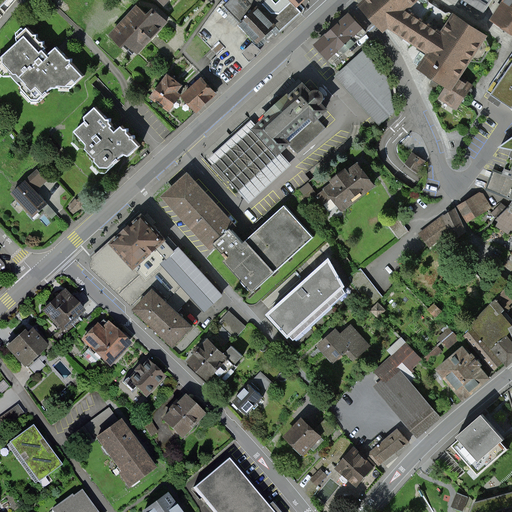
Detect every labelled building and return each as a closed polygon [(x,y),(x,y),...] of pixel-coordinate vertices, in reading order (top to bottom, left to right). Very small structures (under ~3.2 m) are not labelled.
[(0,0),(0,7),(1,8),(8,0),(0,0)] [(230,0),(225,6),(241,24),(238,26),(244,32),(246,29),(248,30),(259,42),(275,27),(258,9),(263,4),(267,0),(230,0)] [(428,2),(428,0),(366,0),(361,5),(385,31),(388,27),(409,40),(429,54),(420,68),(448,86),(455,75),(459,77),(469,62),(481,63),(491,48),(485,36),(450,12),(446,13),(439,9),(440,7),(436,4),(433,1),(431,3),(428,2)] [(492,0),(468,0),(486,10),(492,0)] [(511,0),(503,0),(489,24),(511,37),(511,0)] [(258,9),(275,27),(280,32),(301,12),(291,2),(279,14),(273,13),(263,4),(258,9)] [(128,41),(138,52),(154,34),(166,21),(154,10),(148,17),(138,7),(111,35),(123,47),(128,41)] [(348,15),(315,46),(331,63),(364,32),(348,15)] [(0,73),(2,77),(15,77),(31,100),(45,100),(53,88),(74,88),(87,76),(59,48),(52,54),(31,33),(0,59),(0,73)] [(253,42),(242,53),(250,61),(253,58),(257,55),(259,53),(262,50),(253,42)] [(362,52),(340,73),(383,121),(393,112),(387,80),(362,52)] [(511,53),(487,91),(511,109),(511,53)] [(459,77),(455,75),(448,86),(440,98),(457,109),(472,86),(459,77)] [(169,76),(153,97),(169,110),(180,95),(176,92),(181,85),(169,76)] [(183,96),(197,111),(216,94),(203,79),(183,96)] [(257,128),(255,125),(245,134),(214,163),(239,192),(281,154),(280,153),(289,144),(316,119),(326,110),(320,103),(326,97),(322,93),(318,88),(312,94),(304,85),(290,98),(289,96),(279,97),(271,105),(269,113),(271,115),(257,128)] [(99,172),(106,173),(114,165),(113,164),(115,162),(117,163),(120,160),(119,159),(125,153),(130,156),(140,146),(135,139),(135,136),(132,136),(129,133),(128,129),(125,129),(123,126),(118,130),(116,127),(111,123),(111,119),(108,119),(97,107),(85,117),(86,122),(75,131),(74,142),(80,148),(86,148),(89,151),(89,154),(94,160),(94,166),(99,172)] [(316,119),(289,144),(298,154),(325,129),(316,119)] [(209,158),(214,163),(245,134),(255,125),(251,120),(209,158)] [(511,140),(510,142),(502,146),(511,149),(511,140)] [(413,153),(405,163),(418,173),(426,161),(413,153)] [(292,166),(281,154),(239,192),(250,204),(292,166)] [(503,175),(511,178),(511,161),(510,165),(509,170),(505,169),(503,175)] [(334,183),(316,197),(327,211),(338,203),(343,209),(373,185),(358,165),(348,173),(347,172),(346,170),(332,180),(334,183)] [(38,170),(13,193),(34,217),(47,205),(35,191),(38,189),(47,180),(38,170)] [(511,178),(503,175),(494,172),(493,176),(488,189),(511,198),(511,178)] [(191,179),(188,176),(166,196),(211,246),(234,226),(191,179)] [(482,192),(459,206),(468,220),(490,206),(482,192)] [(76,199),(71,206),(76,212),(83,207),(82,206),(87,202),(82,197),(77,200),(76,199)] [(511,210),(510,209),(501,204),(493,213),(497,220),(503,223),(511,229),(511,210)] [(286,205),(244,243),(236,234),(231,229),(214,244),(228,258),(225,260),(254,292),(314,237),(286,205)] [(456,209),(423,232),(430,246),(452,231),(456,241),(466,233),(456,209)] [(142,214),(110,243),(145,280),(162,265),(191,297),(204,312),(223,295),(178,246),(178,247),(169,237),(166,240),(142,214)] [(409,232),(396,215),(386,223),(398,240),(409,232)] [(145,280),(110,243),(91,260),(92,265),(94,268),(133,305),(143,294),(145,296),(151,290),(176,312),(191,297),(162,265),(145,280)] [(295,291),(270,314),(294,341),(348,292),(330,260),(295,291)] [(145,296),(132,310),(143,320),(147,316),(157,325),(167,335),(163,339),(172,348),(193,327),(176,312),(151,290),(145,296)] [(46,308),(44,310),(61,329),(72,319),(81,311),(72,301),(64,292),(52,302),(49,302),(46,305),(46,308)] [(473,325),(493,348),(508,366),(511,361),(511,342),(507,336),(511,329),(511,326),(499,311),(502,308),(496,301),(473,325)] [(380,304),(378,302),(372,308),(379,316),(386,309),(380,304)] [(435,302),(428,309),(437,317),(443,310),(435,302)] [(229,312),(219,323),(235,338),(245,327),(229,312)] [(72,319),(61,329),(67,335),(78,325),(72,319)] [(93,330),(83,340),(90,346),(82,354),(93,364),(101,356),(109,363),(127,344),(127,343),(127,340),(126,337),(123,335),(119,336),(102,320),(93,330)] [(337,328),(316,349),(334,367),(345,356),(351,363),(370,344),(351,324),(342,333),(337,328)] [(13,339),(6,345),(27,368),(34,362),(31,359),(35,355),(45,346),(38,339),(40,337),(33,329),(26,336),(24,335),(23,333),(15,341),(13,339)] [(482,356),(494,369),(502,362),(474,329),(466,336),(482,356)] [(453,332),(442,342),(448,348),(459,338),(453,332)] [(383,381),(376,387),(385,398),(407,379),(405,375),(422,360),(401,338),(388,350),(393,356),(375,372),(383,381)] [(197,354),(191,361),(210,379),(221,367),(227,373),(243,356),(233,347),(225,355),(210,341),(203,348),(200,345),(194,351),(195,352),(197,354)] [(437,346),(423,359),(427,364),(442,351),(437,346)] [(464,348),(439,369),(453,386),(464,399),(489,378),(479,367),(481,365),(473,355),(472,355),(467,349),(465,350),(464,348)] [(34,362),(27,368),(34,376),(45,366),(35,355),(31,359),(34,362)] [(127,378),(123,382),(132,391),(136,387),(145,396),(162,377),(147,363),(141,369),(139,367),(138,366),(134,371),(136,374),(130,381),(127,378)] [(260,373),(255,379),(266,389),(272,384),(260,373)] [(407,379),(385,398),(418,437),(431,426),(441,417),(407,379)] [(250,385),(235,402),(236,402),(233,405),(238,409),(239,407),(247,413),(262,397),(254,389),(250,385)] [(195,409),(184,398),(182,400),(180,398),(177,401),(179,403),(174,409),(173,407),(172,406),(168,410),(170,414),(163,420),(180,436),(182,434),(186,433),(187,429),(201,415),(199,413),(198,410),(195,409)] [(0,417),(0,430),(1,432),(25,415),(17,405),(0,417)] [(53,407),(47,411),(51,416),(57,413),(53,407)] [(109,409),(83,428),(93,441),(97,438),(118,422),(109,409)] [(483,414),(458,436),(461,439),(453,446),(479,475),(509,449),(502,442),(505,439),(483,414)] [(148,418),(142,424),(151,436),(157,432),(148,418)] [(303,420),(287,437),(296,445),(294,447),(302,455),(307,449),(310,447),(315,451),(336,429),(325,420),(315,431),(303,420)] [(118,422),(97,438),(122,472),(120,474),(129,486),(153,468),(132,440),(119,422),(118,422)] [(24,462),(47,445),(44,441),(32,425),(9,442),(24,462)] [(375,450),(370,454),(379,465),(382,463),(409,442),(398,430),(385,442),(381,437),(370,445),(375,450)] [(49,448),(47,445),(24,462),(38,482),(62,465),(49,448)] [(354,448),(337,468),(347,477),(357,486),(376,465),(363,451),(361,453),(354,448)] [(272,511),(267,506),(228,459),(194,488),(214,511),(272,511)] [(321,470),(312,479),(317,485),(327,475),(321,470)] [(52,511),(82,511),(91,505),(89,501),(81,491),(72,497),(71,496),(51,510),(52,511)] [(498,511),(499,511),(511,507),(511,491),(475,502),(470,511),(498,511)] [(166,496),(143,511),(177,511),(176,511),(166,496)] [(272,511),(282,511),(273,501),(267,506),(272,511)]
